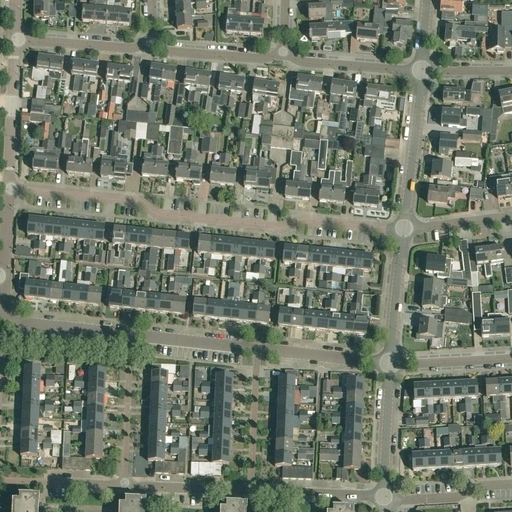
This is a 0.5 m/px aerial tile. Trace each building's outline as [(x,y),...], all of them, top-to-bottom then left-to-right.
[(89,0),(90,3),(90,8),(83,8),(82,22),(94,23),(95,9),(96,3),(96,0),(89,0)] [(106,24),(118,25),(119,11),(120,5),(120,0),(113,0),(113,5),(114,5),(114,10),(107,10),(106,24)] [(462,13),(462,0),(440,0),(440,12),(462,13)] [(176,17),(191,16),(190,4),(175,5),(176,17)] [(226,19),(225,33),(238,34),(239,19),(239,14),(240,4),(234,4),(233,10),(233,16),(227,16),(227,19),(226,19)] [(471,16),(474,17),(487,17),(487,6),(488,5),(472,4),(471,16)] [(49,12),(63,12),(63,6),(53,6),(49,6),(34,6),(34,18),(41,18),(41,21),(48,21),(48,18),(49,18),(49,12)] [(68,19),(75,19),(76,6),(68,6),(68,19)] [(324,22),(333,22),(332,10),(325,10),(325,6),(309,7),(309,19),(324,19),(324,22)] [(95,9),(94,23),(106,24),(107,10),(95,9)] [(383,36),(385,17),(385,11),(378,10),(377,23),(373,26),(373,28),(358,26),(358,23),(352,22),(351,32),(357,33),(356,40),(359,40),(360,42),(364,42),(365,41),(376,42),(377,35),(383,36)] [(131,12),(119,11),(118,25),(130,26),(131,12)] [(511,40),(511,23),(511,13),(501,13),(501,30),(490,30),(490,50),(497,50),(497,53),(503,53),(503,50),(504,50),(504,40),(511,40)] [(177,29),(192,29),(191,16),(176,17),(177,29)] [(239,19),(238,34),(250,35),(251,20),(239,19)] [(251,20),(250,35),(262,36),(263,21),(251,20)] [(411,39),(413,22),(394,20),(392,37),(394,37),(394,44),(405,45),(405,38),(411,39)] [(351,32),(352,22),(327,23),(327,27),(309,27),(310,28),(306,28),(307,36),(309,36),(309,38),(310,38),(310,39),(312,39),(312,41),(321,41),(321,39),(329,39),(329,33),(347,32),(347,34),(351,34),(351,32)] [(455,48),(456,43),(457,40),(467,41),(466,44),(473,45),(475,34),(472,31),(468,31),(468,30),(458,29),(446,28),(445,42),(450,42),(449,47),(455,48)] [(43,81),(42,88),(47,88),(48,79),(51,58),(38,57),(37,69),(33,69),(32,80),(43,81)] [(53,80),(54,80),(60,81),(63,60),(51,58),(48,79),(47,88),(51,89),(53,80)] [(77,93),(81,93),(86,63),(73,61),(71,76),(78,77),(77,83),(78,83),(77,93)] [(81,93),(86,94),(88,85),(89,85),(90,78),(96,79),(98,65),(86,63),(81,93)] [(158,98),(163,67),(151,65),(149,80),(149,84),(156,85),(153,102),(158,103),(159,98),(158,98)] [(117,88),(118,82),(120,68),(110,67),(108,67),(105,80),(112,81),(111,88),(112,88),(111,97),(116,98),(117,88)] [(176,69),(163,67),(158,98),(159,98),(164,99),(165,89),(166,89),(167,82),(174,83),(176,69)] [(121,98),(122,90),(123,90),(124,83),(131,83),(133,70),(120,68),(118,82),(117,88),(116,98),(121,98)] [(193,103),(198,72),(185,70),(183,85),(189,86),(189,90),(190,91),(188,102),(193,103)] [(210,74),(198,72),(193,103),(192,110),(196,111),(199,93),(200,93),(201,92),(207,93),(210,74)] [(217,107),(228,108),(233,78),(220,76),(218,90),(223,91),(222,98),(213,97),(210,114),(216,115),(217,107)] [(310,78),(297,77),(296,88),(290,87),(288,99),(302,101),(301,107),(306,108),(307,99),(308,93),(310,78)] [(245,80),(233,78),(228,108),(233,109),(234,100),(235,100),(236,93),(243,94),(245,80)] [(322,80),(310,78),(308,93),(320,95),(322,80)] [(257,113),(262,114),(267,83),(254,81),(252,96),(251,102),(259,103),(257,113)] [(267,83),(262,114),(267,114),(268,105),(269,105),(270,99),(277,100),(279,85),(279,82),(272,81),(271,84),(267,83)] [(335,113),(340,113),(344,83),(332,82),(330,96),(336,97),(335,103),(337,103),(335,113)] [(357,85),(344,83),(340,113),(345,114),(346,105),(347,105),(348,99),(355,100),(357,85)] [(149,86),(143,85),(141,99),(147,100),(149,86)] [(371,108),(375,109),(376,103),(379,88),(366,87),(363,108),(370,109),(371,108)] [(391,90),(379,88),(376,103),(375,109),(380,109),(394,111),(396,98),(390,97),(391,90)] [(464,92),(444,90),(443,102),(463,104),(470,105),(471,92),(464,92)] [(511,96),(511,91),(499,94),(503,115),(511,113),(511,96)] [(208,112),(211,99),(202,97),(200,111),(208,112)] [(30,106),(43,108),(44,101),(31,99),(30,106)] [(322,116),(324,102),(318,101),(316,115),(322,116)] [(238,118),(244,119),(246,105),(240,104),(238,118)] [(95,120),(97,106),(89,105),(87,119),(95,120)] [(246,105),(244,119),(251,120),(253,106),(246,105)] [(43,115),(43,108),(30,106),(30,113),(43,115)] [(175,110),(176,108),(167,107),(164,127),(173,128),(176,110),(175,110)] [(480,110),(467,109),(466,116),(479,117),(480,110)] [(349,122),(356,123),(358,111),(351,110),(349,122)] [(466,128),(467,122),(459,121),(460,112),(442,111),(441,126),(466,128)] [(22,114),(21,121),(29,122),(49,124),(49,116),(29,114),(22,114)] [(374,120),(373,127),(378,128),(380,128),(381,121),(379,121),(374,120)] [(119,122),(118,134),(124,134),(124,130),(136,131),(136,124),(131,123),(126,123),(119,122)] [(363,124),(356,123),(353,144),(360,145),(363,124)] [(135,139),(147,140),(148,131),(159,132),(160,126),(147,125),(142,124),(136,124),(136,131),(135,139)] [(336,143),(338,129),(321,127),(319,142),(336,143)] [(170,128),(167,155),(173,156),(176,129),(170,128)] [(180,156),(181,142),(183,129),(176,129),(173,156),(180,156)] [(481,133),(463,132),(462,141),(481,142),(481,133)] [(337,135),(336,143),(353,144),(354,137),(337,135)] [(271,137),(262,136),(261,145),(270,146),(271,137)] [(440,136),(440,138),(438,137),(438,145),(440,145),(439,155),(447,155),(448,151),(456,152),(457,138),(440,136)] [(201,153),(208,154),(209,141),(202,140),(201,153)] [(42,150),(34,150),(32,150),(30,152),(30,155),(31,157),(33,158),(32,170),(44,172),(48,142),(43,141),(42,150)] [(91,176),(92,162),(85,162),(87,141),(81,141),(81,145),(82,145),(79,175),(91,176)] [(209,141),(208,154),(216,155),(217,142),(209,141)] [(57,173),(58,159),(52,158),(52,151),(51,151),(52,142),(48,142),(44,172),(57,173)] [(318,163),(317,171),(325,172),(328,143),(320,142),(318,163)] [(243,157),(244,149),(244,145),(237,144),(236,157),(243,157)] [(66,174),(79,175),(82,145),(81,145),(74,145),(73,154),(74,155),(74,160),(67,160),(66,174)] [(150,162),(143,161),(141,176),(154,177),(157,147),(152,146),(150,162)] [(364,157),(371,157),(371,153),(384,155),(384,148),(382,147),(371,147),(365,146),(364,157)] [(157,147),(154,177),(166,178),(168,164),(161,163),(163,147),(157,147)] [(109,158),(109,164),(101,163),(100,177),(112,179),(114,164),(115,149),(111,149),(110,159),(109,158)] [(115,149),(114,164),(112,179),(117,179),(117,181),(118,181),(123,182),(124,181),(124,180),(125,180),(126,164),(128,164),(128,157),(120,156),(121,150),(115,149)] [(175,180),(188,181),(191,151),(186,150),(185,160),(184,160),(183,166),(177,165),(175,180)] [(195,151),(191,151),(188,181),(193,181),(193,182),(194,183),(199,184),(200,183),(201,168),(195,167),(196,161),(194,161),(195,151)] [(290,164),(290,167),(301,168),(302,154),(291,153),(290,164)] [(371,157),(371,160),(377,161),(383,162),(383,161),(384,155),(371,153),(371,157)] [(243,187),(256,188),(260,158),(254,158),(253,167),(252,167),(251,173),(245,173),(243,187)] [(268,190),(269,184),(270,169),(263,168),(264,159),(260,158),(256,188),(268,190)] [(471,160),(455,159),(455,167),(471,168),(471,160)] [(370,165),(368,177),(369,177),(376,178),(377,165),(377,161),(371,160),(370,165)] [(309,176),(316,177),(317,171),(318,163),(311,162),(309,176)] [(450,181),(452,166),(432,163),(430,178),(450,181)] [(209,183),(222,185),(223,170),(211,169),(209,183)] [(234,186),(236,172),(223,170),(222,185),(234,186)] [(309,201),(311,186),(304,185),(304,180),(305,181),(306,171),(300,170),(300,173),(297,199),(309,201)] [(318,202),(332,203),(335,173),(329,172),(328,182),(327,181),(321,180),(318,202)] [(297,199),(300,173),(294,173),(292,184),(286,183),(284,198),(297,199)] [(343,204),(345,190),(339,189),(340,183),(339,183),(340,173),(335,173),(332,203),(343,204)] [(369,177),(368,177),(363,176),(362,185),(355,184),(352,205),(366,207),(369,177)] [(375,188),(376,178),(369,177),(366,207),(377,208),(379,194),(380,188),(375,188)] [(501,177),(495,178),(495,177),(489,178),(491,193),(496,192),(497,199),(504,198),(504,199),(505,200),(510,199),(510,198),(510,197),(511,197),(509,181),(502,182),(501,177)] [(430,189),(428,203),(445,205),(446,198),(454,199),(454,193),(460,193),(461,188),(457,188),(455,188),(448,187),(447,191),(430,189)] [(482,201),(483,191),(470,189),(469,200),(482,201)] [(27,235),(40,237),(42,220),(29,218),(27,235)] [(45,244),(46,237),(52,238),(54,221),(42,220),(40,237),(39,243),(38,251),(38,257),(43,258),(44,251),(45,244)] [(67,222),(54,221),(52,238),(65,239),(67,222)] [(65,239),(78,241),(79,224),(67,222),(65,239)] [(83,256),(83,262),(88,263),(88,256),(89,248),(90,242),(92,225),(79,224),(78,241),(84,241),(83,248),(84,248),(83,256)] [(105,227),(92,225),(90,242),(103,244),(105,227)] [(114,253),(108,253),(107,265),(123,267),(124,260),(125,246),(127,229),(114,228),(112,244),(119,245),(118,253),(119,253),(119,259),(113,259),(114,253)] [(131,253),(132,246),(138,247),(139,230),(127,229),(125,246),(124,260),(129,260),(130,253),(131,253)] [(138,247),(150,249),(152,232),(139,230),(138,247)] [(154,264),(156,249),(162,250),(164,233),(152,232),(150,249),(149,255),(148,263),(154,264)] [(162,250),(175,251),(177,235),(164,233),(162,250)] [(180,258),(181,252),(188,253),(190,236),(177,235),(175,251),(173,266),(179,266),(180,258)] [(203,261),(205,261),(204,269),(209,270),(210,262),(211,255),(212,239),(200,237),(198,254),(204,254),(203,261)] [(211,255),(223,256),(225,240),(212,239),(211,255)] [(236,258),(238,241),(225,240),(223,256),(236,258)] [(248,259),(250,243),(238,241),(236,258),(235,264),(240,265),(241,265),(242,259),(248,259)] [(248,259),(260,260),(261,260),(263,244),(250,243),(248,259)] [(264,276),(266,261),(273,262),(275,245),(263,244),(261,260),(260,260),(260,267),(259,275),(264,276)] [(283,263),(295,264),(297,248),(285,246),(283,263)] [(502,247),(488,249),(490,265),(504,264),(502,247)] [(302,265),(308,266),(310,249),(297,248),(295,264),(295,270),(294,278),(299,279),(300,271),(301,271),(302,265)] [(322,251),(310,249),(308,266),(307,272),(306,280),(312,281),(313,266),(320,267),(322,251)] [(478,273),(477,267),(484,266),(486,278),(492,277),(490,265),(488,249),(475,251),(476,262),(469,263),(470,270),(470,274),(477,273),(478,273)] [(320,267),(327,268),(326,282),(331,283),(332,275),(333,268),(335,252),(322,251),(320,267)] [(333,268),(345,270),(347,253),(335,252),(333,268)] [(351,278),(352,278),(351,285),(356,286),(359,255),(347,253),(345,270),(352,270),(351,278)] [(470,270),(469,263),(468,254),(462,254),(464,272),(461,273),(462,281),(468,281),(471,282),(470,274),(470,270)] [(362,286),(363,278),(363,272),(370,273),(372,256),(359,255),(356,286),(362,286)] [(426,273),(437,274),(437,278),(449,279),(451,261),(427,258),(426,273)] [(62,302),(64,286),(64,280),(65,280),(65,272),(66,263),(61,262),(58,286),(51,285),(49,301),(62,302)] [(40,278),(41,264),(32,263),(31,269),(35,269),(34,278),(40,278)] [(477,273),(470,274),(471,282),(472,295),(478,295),(480,295),(480,292),(478,292),(477,273)] [(37,300),(39,283),(28,282),(28,275),(20,274),(18,289),(25,290),(24,298),(37,300)] [(123,293),(124,287),(125,279),(120,278),(119,282),(118,282),(116,292),(110,291),(109,308),(121,309),(123,293)] [(468,281),(462,281),(448,279),(447,286),(467,288),(468,281)] [(37,300),(49,301),(51,285),(39,283),(37,300)] [(440,293),(441,284),(424,283),(423,296),(446,298),(447,293),(440,293)] [(62,302),(75,304),(76,288),(64,286),(62,302)] [(75,304),(87,305),(89,289),(76,288),(75,304)] [(100,306),(101,290),(89,289),(87,305),(100,306)] [(135,294),(133,310),(146,312),(148,296),(149,290),(144,289),(142,289),(141,295),(135,294)] [(228,291),(227,304),(220,303),(218,320),(231,321),(234,291),(228,291)] [(245,306),(238,306),(239,299),(238,299),(239,292),(234,291),(231,321),(243,323),(245,306)] [(135,294),(123,293),(121,309),(133,310),(135,294)] [(252,301),(251,307),(245,306),(243,323),(255,324),(259,294),(253,293),(252,301)] [(268,325),(270,309),(264,308),(265,302),(264,302),(264,295),(259,294),(255,324),(268,325)] [(146,312),(159,313),(160,297),(148,296),(146,312)] [(338,297),(332,296),(331,302),(330,316),(328,332),(340,333),(342,317),(335,316),(338,297)] [(446,298),(423,296),(422,308),(443,310),(443,306),(445,306),(446,303),(446,298)] [(159,313),(171,315),(173,298),(160,297),(159,313)] [(184,316),(186,300),(173,298),(171,315),(184,316)] [(290,328),(303,329),(305,313),(299,312),(300,306),(299,306),(300,298),(294,298),(293,306),(292,311),(290,328)] [(193,317),(206,318),(208,302),(195,301),(193,317)] [(206,318),(218,320),(220,303),(208,302),(206,318)] [(326,302),(324,315),(317,314),(315,331),(328,332),(330,316),(331,302),(326,302)] [(278,326),(290,328),(292,311),(280,310),(278,326)] [(444,316),(445,316),(464,318),(465,312),(445,310),(444,316)] [(317,314),(305,313),(303,329),(315,331),(317,314)] [(495,337),(509,336),(507,317),(505,314),(493,315),(495,337)] [(480,320),(480,323),(481,338),(495,337),(493,315),(488,316),(488,320),(480,320)] [(468,319),(464,318),(445,316),(444,323),(468,325),(468,319)] [(340,333),(353,335),(355,318),(342,317),(340,333)] [(365,336),(367,320),(355,318),(353,335),(365,336)] [(417,327),(416,340),(430,341),(430,338),(441,339),(442,324),(420,322),(420,328),(417,327)] [(23,380),(39,381),(40,368),(24,368),(23,380)] [(225,369),(211,368),(210,376),(216,377),(216,390),(232,391),(233,376),(225,376),(225,369)] [(89,371),(88,384),(104,384),(105,371),(89,371)] [(151,387),(167,388),(168,374),(151,373),(151,387)] [(278,378),(278,392),(294,393),(294,379),(278,378)] [(39,394),(39,381),(23,380),(23,393),(39,394)] [(499,381),(499,398),(511,397),(511,380),(499,381)] [(330,393),(331,382),(323,381),(322,393),(330,393)] [(347,381),(347,394),(363,395),(363,382),(347,381)] [(500,412),(500,403),(499,398),(499,381),(485,382),(486,398),(493,398),(493,404),(494,404),(495,412),(500,412)] [(477,382),(464,383),(465,399),(465,406),(470,405),(470,399),(477,399),(477,382)] [(451,384),(452,400),(465,399),(464,383),(451,384)] [(88,384),(88,396),(104,397),(104,384),(88,384)] [(426,385),(427,402),(439,401),(439,384),(426,385)] [(439,384),(439,401),(452,400),(451,384),(439,384)] [(413,386),(414,402),(421,402),(421,408),(422,408),(422,416),(428,416),(427,408),(427,402),(426,385),(413,386)] [(150,400),(166,400),(167,388),(151,387),(150,400)] [(215,402),(232,403),(232,391),(216,390),(215,402)] [(278,392),(277,404),(293,405),(294,393),(278,392)] [(38,406),(39,394),(23,393),(22,405),(38,406)] [(347,394),(346,407),(362,407),(363,395),(347,394)] [(88,396),(87,403),(82,402),(82,403),(74,403),(74,408),(103,409),(104,397),(88,396)] [(150,412),(166,413),(166,400),(150,400),(150,412)] [(231,415),(232,403),(215,402),(215,415),(231,415)] [(277,404),(277,417),(293,417),(293,405),(277,404)] [(22,405),(22,418),(38,419),(38,406),(22,405)] [(346,407),(346,419),(362,420),(362,407),(346,407)] [(74,408),(73,414),(87,414),(87,421),(103,421),(103,409),(74,408)] [(165,425),(166,413),(150,412),(149,424),(165,425)] [(231,428),(231,415),(215,415),(214,427),(231,428)] [(276,429),(292,430),(293,417),(277,417),(276,429)] [(33,431),(37,431),(38,419),(22,418),(21,424),(21,431),(33,431)] [(345,431),(361,432),(362,420),(346,419),(345,431)] [(103,421),(87,421),(86,433),(102,434),(103,421)] [(149,437),(165,437),(165,425),(149,424),(149,437)] [(214,439),(230,440),(231,428),(214,427),(214,439)] [(276,429),(276,441),(292,442),(292,430),(276,429)] [(37,444),(43,444),(51,445),(51,439),(44,439),(44,438),(37,438),(37,431),(33,431),(21,431),(21,443),(37,444)] [(345,431),(345,444),(361,445),(361,432),(345,431)] [(86,446),(102,447),(102,434),(86,433),(86,446)] [(148,449),(164,450),(165,437),(149,437),(148,449)] [(230,440),(214,439),(213,452),(229,452),(230,440)] [(276,441),(275,454),(291,455),(298,455),(305,455),(306,450),(298,450),(298,449),(292,449),(292,442),(276,441)] [(36,457),(37,444),(21,443),(20,456),(36,457)] [(344,457),(360,457),(361,445),(345,444),(344,451),(319,450),(318,456),(337,457),(337,456),(344,456),(344,457)] [(86,446),(85,459),(92,459),(101,459),(102,447),(86,446)] [(449,447),(450,454),(450,470),(463,469),(462,453),(455,453),(455,447),(449,447)] [(164,462),(164,450),(148,449),(148,462),(155,462),(163,462),(164,462)] [(487,452),(488,468),(501,467),(500,451),(487,452)] [(229,465),(229,452),(213,452),(213,464),(214,464),(221,464),(229,465)] [(475,468),(475,452),(462,453),(463,469),(475,468)] [(475,452),(475,468),(488,468),(487,452),(475,452)] [(282,467),(290,467),(291,467),(291,455),(275,454),(275,467),(282,467)] [(424,455),(425,471),(438,470),(437,454),(430,455),(424,455)] [(437,454),(438,470),(450,470),(450,454),(437,454)] [(425,471),(424,455),(412,456),(413,472),(425,471)] [(344,457),(344,469),(347,470),(360,470),(360,457),(344,457)] [(62,470),(69,470),(70,458),(68,458),(62,458),(62,470)] [(85,459),(84,459),(84,471),(92,471),(92,459),(85,459)] [(154,474),(162,474),(163,462),(155,462),(154,474)] [(169,474),(177,474),(178,463),(170,462),(169,474)] [(191,475),(198,476),(199,464),(191,463),(191,475)] [(214,464),(213,464),(206,464),(205,476),(213,476),(214,464)] [(312,468),(304,468),(304,480),(312,480),(312,468)] [(34,511),(35,504),(38,504),(38,497),(24,497),(24,503),(12,502),(11,511),(34,511)] [(142,511),(142,509),(142,508),(146,508),(146,502),(131,501),(131,507),(119,506),(118,511),(142,511)]
